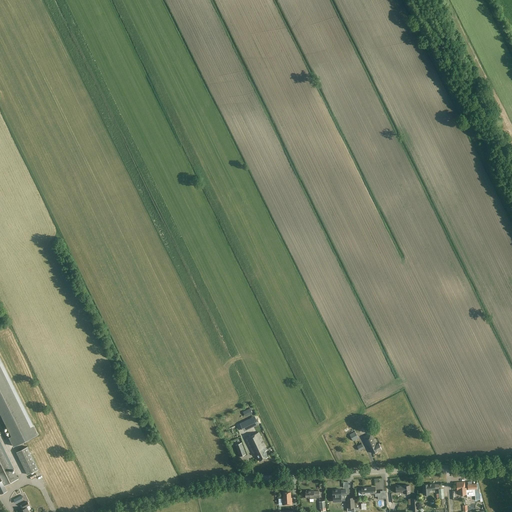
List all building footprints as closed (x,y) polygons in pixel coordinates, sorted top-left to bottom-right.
[(9,437),(14,446),(38,434),(33,425),(31,426),(0,364),(0,411),(12,436),(9,437)] [(247,429),(260,422),(257,415),(244,421),(247,429)] [(339,429),(332,433),(345,455),(352,451),(339,429)] [(350,435),(353,441),(359,438),(355,431),(350,435)] [(259,461),(268,457),(265,451),(267,450),(258,432),(246,439),(253,453),(255,452),(259,461)] [(377,451),(382,449),(379,443),(376,445),(371,433),(363,437),(367,445),(369,445),(373,453),(378,451),(377,451)] [(240,456),(246,454),(241,443),(235,445),(240,456)] [(10,463),(9,464),(0,446),(0,476),(2,481),(0,481),(0,493),(0,494),(7,491),(5,486),(18,479),(15,472),(13,473),(11,469),(13,468),(10,463)] [(38,469),(27,447),(16,452),(27,474),(38,469)] [(467,488),(465,488),(464,482),(456,482),(457,491),(458,491),(458,495),(467,494),(467,488)] [(434,484),(422,484),(423,494),(427,494),(426,490),(434,489),(439,488),(439,484),(434,484)] [(410,493),(409,485),(403,485),(396,486),(396,492),(404,491),(404,493),(410,493)] [(361,488),(362,490),(358,490),(359,496),(364,496),(365,495),(365,494),(370,493),(375,492),(375,488),(370,488),(370,487),(361,488)] [(333,495),(333,501),(341,501),(340,495),(341,495),(341,494),(346,494),(346,490),(340,490),(340,489),(332,490),(333,495)] [(283,505),(292,504),(292,498),(291,498),(290,492),(283,492),(283,498),(282,498),(283,505)] [(26,507),(29,505),(27,502),(22,504),(23,508),(24,508),(24,509),(19,511),(29,511),(27,507),(26,508),(26,507)]
